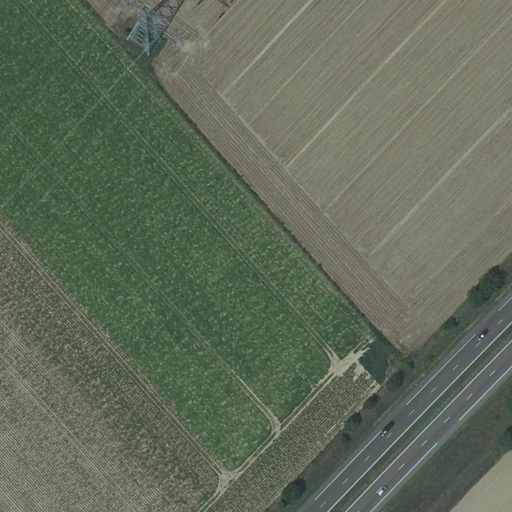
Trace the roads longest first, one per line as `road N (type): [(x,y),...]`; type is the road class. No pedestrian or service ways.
road 1 (motorway): [(511,304),(309,511)]
road 2 (motorway): [(355,511),(511,352)]
